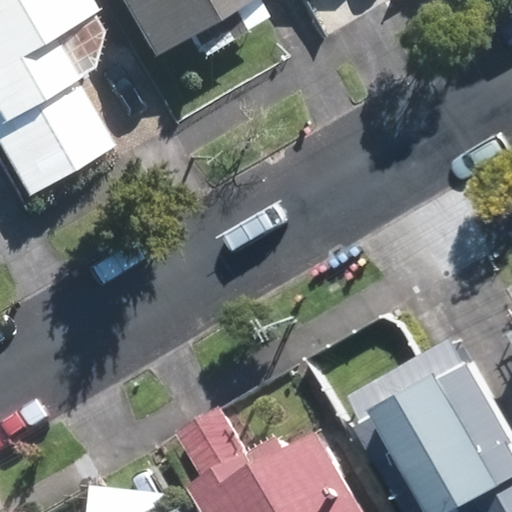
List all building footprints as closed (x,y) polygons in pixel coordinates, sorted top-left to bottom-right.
[(106,31),(88,0),(0,0),(0,106),(2,110),(0,110),(0,132),(33,193),(116,149),(78,80),(99,68),(106,31)] [(241,0),(118,0),(152,54),(241,0)] [(511,293),(471,317),(511,387),(511,293)] [(511,511),(511,472),(446,339),(337,392),(396,511),(511,511)] [(172,440),(182,458),(212,511),(366,511),(330,446),(278,475),(266,454),(240,469),(211,418),(172,440)] [(159,511),(152,500),(131,511),(159,511)]
